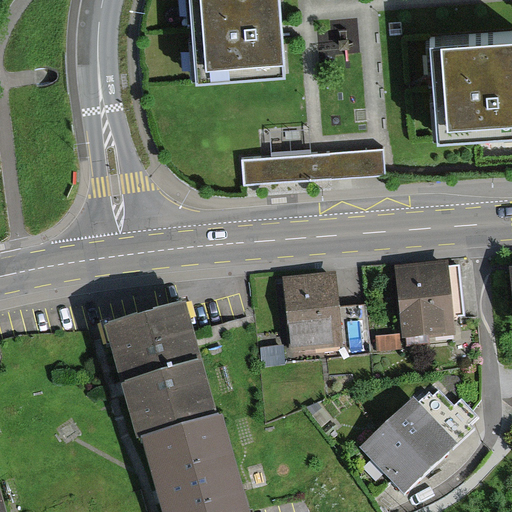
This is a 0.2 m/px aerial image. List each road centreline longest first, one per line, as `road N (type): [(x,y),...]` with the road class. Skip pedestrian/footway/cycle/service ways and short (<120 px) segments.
road 1 (secondary): [(122,255),(511,222)]
road 2 (residential): [(104,0),(99,80),(122,255)]
road 3 (secondary): [(0,276),(122,255)]
